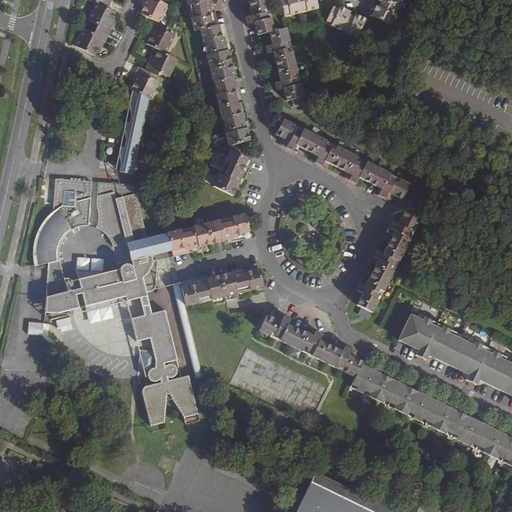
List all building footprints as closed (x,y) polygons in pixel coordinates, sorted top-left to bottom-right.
[(94,0),(94,2),(108,9),(111,1),(110,1),(108,0),(94,0)] [(140,14),(142,15),(152,20),(161,24),(170,5),(159,0),(145,0),(147,1),(144,8),(140,14)] [(245,127),(244,122),(242,122),(231,79),(234,78),(226,49),(224,50),(218,26),(212,27),(206,3),(208,2),(207,0),(185,0),(193,31),(198,30),(227,146),(251,140),(247,127),(245,127)] [(282,91),(284,102),(291,100),(303,98),(290,48),(286,29),(282,29),(274,31),(266,0),(251,0),(248,1),(252,17),(247,18),(249,24),(254,23),(257,35),(262,34),(267,33),(270,46),(266,47),(268,54),(272,53),(279,83),(275,83),(277,92),(282,91)] [(308,12),(318,9),(315,0),(281,0),(280,0),(284,14),(290,13),(291,16),(301,14),(300,11),(307,9),(308,12)] [(378,0),(382,2),(379,7),(376,6),(371,15),(374,17),(392,26),(397,17),(394,15),(397,9),(400,11),(404,0),(378,0)] [(211,1),(208,2),(206,3),(212,27),(218,26),(212,6),(211,1)] [(108,9),(94,2),(86,19),(97,24),(94,29),(107,36),(111,28),(110,27),(108,26),(111,19),(115,12),(108,9)] [(356,40),(365,23),(366,20),(356,15),(354,18),(349,15),(350,12),(340,7),(339,11),(332,8),(325,22),(332,25),(330,28),(340,32),(341,30),(347,33),(346,35),(356,40)] [(150,37),(147,44),(158,50),(167,54),(176,36),(167,32),(169,28),(161,24),(152,20),(148,28),(150,29),(153,30),(150,37)] [(230,48),(228,44),(223,24),(218,26),(224,50),(226,49),(230,48)] [(107,36),(94,29),(92,33),(81,28),(72,46),(93,56),(97,49),(100,42),(103,43),(104,43),(107,36)] [(148,61),(144,69),(152,73),(157,76),(159,72),(170,78),(179,60),(167,54),(158,50),(155,56),(151,63),(149,62),(148,61)] [(133,83),(130,91),(132,92),(148,100),(150,101),(160,82),(150,77),(152,73),(144,69),(138,66),(134,74),(135,74),(137,75),(133,83)] [(244,122),(248,121),(238,82),(237,78),(234,78),(231,79),(242,122),(244,122)] [(148,100),(132,92),(114,171),(132,175),(148,100)] [(303,98),(291,100),(292,107),(305,104),(303,98)] [(287,142),(284,147),(291,151),(294,145),(317,156),(314,162),(321,166),(324,161),(351,174),(348,180),(355,184),(358,178),(382,190),(379,196),(386,199),(389,194),(402,200),(410,185),(284,121),(276,136),(287,142)] [(248,159),(242,157),(229,151),(212,188),(232,197),(237,187),(241,179),(240,178),(248,159)] [(252,161),(248,159),(240,178),(241,179),(244,180),(252,161)] [(166,233),(166,232),(149,235),(133,183),(110,188),(98,191),(95,223),(100,226),(103,228),(105,230),(107,232),(108,233),(109,235),(111,237),(112,239),(114,244),(125,241),(130,259),(138,265),(131,266),(129,265),(128,264),(126,264),(125,264),(123,265),(122,266),(121,266),(120,267),(119,268),(119,269),(82,278),(80,279),(80,284),(79,287),(53,293),(57,255),(58,253),(58,250),(59,248),(60,245),(61,243),(62,241),(63,239),(65,236),(66,234),(68,233),(69,232),(71,230),(73,229),(74,227),(77,226),(79,225),(81,224),(85,222),(88,221),(91,193),(61,200),(60,201),(56,203),(55,205),(53,206),(51,208),(49,210),(48,212),(46,214),(44,216),(43,218),(42,220),(41,222),(40,225),(38,228),(37,231),(36,234),(35,236),(35,240),(34,243),(34,246),(35,249),(35,253),(36,257),(37,262),(51,259),(49,276),(45,310),(59,311),(110,299),(124,296),(125,300),(139,296),(144,316),(131,319),(137,344),(150,341),(152,345),(138,348),(142,367),(156,364),(157,368),(156,369),(154,370),(154,372),(154,374),(154,375),(154,377),(156,378),(157,379),(158,380),(161,381),(161,384),(142,388),(151,427),(166,423),(167,399),(173,398),(185,419),(197,415),(187,377),(169,381),(168,379),(170,378),(172,377),(173,375),(173,374),(173,371),(172,368),(170,367),(169,366),(167,366),(165,366),(165,362),(175,359),(173,351),(164,311),(152,314),(145,284),(153,282),(155,258),(151,259),(150,254),(170,249),(166,233)] [(363,296),(358,306),(364,309),(373,315),(422,220),(406,212),(399,225),(393,221),(389,229),(396,232),(384,254),(378,251),(374,259),(380,263),(367,288),(360,285),(357,293),(363,296)] [(166,233),(170,249),(171,252),(194,246),(196,251),(222,245),(220,240),(247,234),(243,215),(227,218),(229,224),(217,227),(215,221),(193,227),(190,227),(191,233),(179,236),(178,230),(166,233)] [(220,220),(215,221),(217,227),(229,224),(227,218),(220,220)] [(190,227),(178,230),(179,236),(191,233),(190,227)] [(220,240),(222,245),(231,243),(249,239),(247,234),(220,240)] [(194,246),(171,252),(172,257),(192,252),(196,251),(194,246)] [(255,264),(238,269),(228,271),(229,274),(230,277),(257,271),(255,264)] [(204,284),(180,290),(185,308),(197,305),(195,300),(207,297),(208,302),(234,296),(233,291),(245,288),(247,293),(261,289),(257,271),(230,277),(229,274),(203,280),(204,284)] [(199,278),(179,283),(180,290),(204,284),(203,280),(202,278),(199,278)] [(201,371),(187,317),(186,313),(185,308),(180,290),(179,283),(173,285),(195,373),(201,371)] [(373,315),(364,309),(361,316),(370,321),(373,315)] [(511,360),(412,311),(397,342),(416,351),(414,356),(425,361),(427,356),(467,375),(464,380),(475,386),(478,380),(511,396),(511,360)] [(353,380),(360,365),(363,360),(323,342),(325,338),(314,332),(312,336),(291,326),(292,322),(281,316),(279,320),(267,315),(258,334),(353,380)] [(59,326),(71,324),(69,317),(58,320),(59,326)] [(28,322),(27,335),(42,336),(43,323),(28,322)] [(511,438),(360,365),(353,380),(351,385),(357,388),(355,391),(370,399),(372,395),(381,400),(379,403),(393,410),(395,407),(405,412),(403,415),(417,422),(419,419),(429,424),(427,427),(441,434),(442,430),(460,439),(458,442),(472,449),(474,446),(484,450),(482,454),(495,460),(497,456),(506,461),(505,465),(511,468),(511,438)] [(431,511),(429,511),(426,507),(420,504),(414,504),(410,501),(404,511),(399,511),(316,471),(315,473),(296,511),(431,511)] [(104,511),(108,503),(103,500),(96,511),(104,511)] [(91,511),(84,503),(74,511),(91,511)]
